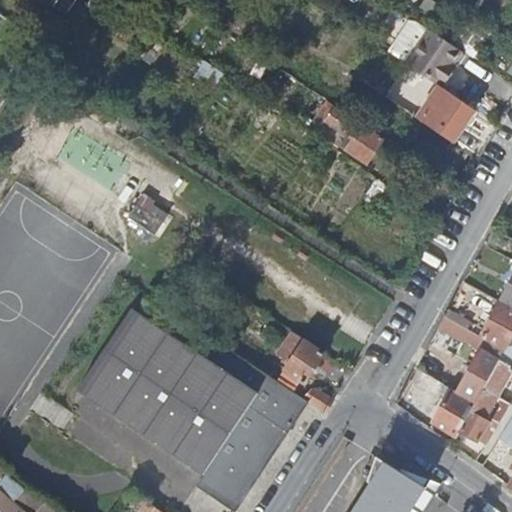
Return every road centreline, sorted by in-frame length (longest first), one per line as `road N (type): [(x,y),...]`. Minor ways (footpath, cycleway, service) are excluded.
road 1 (residential): [(369,403),(511,167)]
road 2 (residential): [(369,403),(511,507)]
road 3 (residential): [(287,511),(369,403)]
